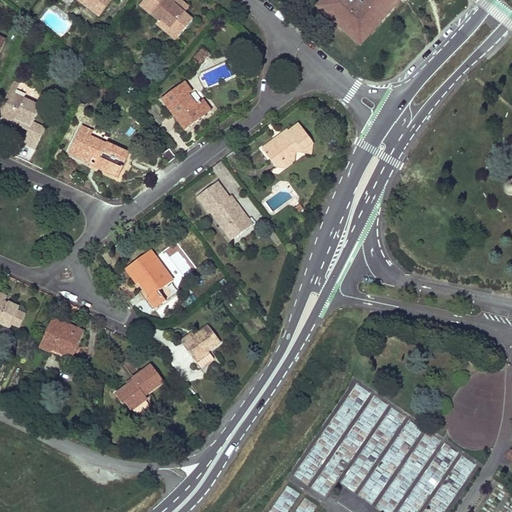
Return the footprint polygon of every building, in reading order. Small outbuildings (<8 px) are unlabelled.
[(78,0),(99,16),(112,0),(78,0)] [(145,0),(141,5),(159,21),(161,19),(171,28),(169,30),(177,38),(192,21),(184,14),(173,4),(175,2),(171,0),(145,0)] [(184,14),(189,8),(183,2),(179,0),(171,0),(175,2),(173,4),(184,14)] [(370,0),(366,5),(359,0),(324,0),(319,7),(325,13),(327,11),(338,20),(336,22),(363,46),(369,40),(365,36),(375,24),(379,27),(389,15),(385,12),(394,1),(398,4),(401,0),(370,0)] [(389,15),(398,4),(394,1),(385,12),(389,15)] [(325,13),(336,22),(338,20),(327,11),(325,13)] [(159,21),(156,24),(175,40),(177,38),(169,30),(171,28),(161,19),(159,21)] [(369,40),(379,27),(375,24),(365,36),(369,40)] [(19,85),(14,82),(4,104),(7,105),(1,118),(14,124),(14,122),(16,118),(31,125),(32,122),(39,107),(14,95),(19,85)] [(192,92),(185,82),(161,100),(184,130),(201,117),(210,111),(203,101),(196,106),(188,95),(192,92)] [(31,125),(16,118),(14,122),(29,129),(29,128),(31,125)] [(29,128),(42,134),(44,128),(32,122),(31,125),(29,128)] [(0,123),(0,140),(2,141),(8,127),(0,123)] [(93,131),(83,126),(69,155),(89,164),(93,155),(100,158),(99,169),(118,170),(121,169),(125,162),(129,153),(107,143),(104,150),(88,143),(91,135),(93,131)] [(314,144),(300,126),(290,133),(288,131),(273,142),(263,150),(275,168),(297,152),(311,156),(314,144)] [(35,148),(42,134),(29,128),(29,129),(23,143),(35,148)] [(107,143),(91,135),(88,143),(104,150),(107,143)] [(174,157),(169,150),(161,156),(167,163),(174,157)] [(297,160),(297,152),(275,168),(284,170),(297,160)] [(100,158),(93,155),(89,164),(99,169),(100,158)] [(118,170),(99,169),(118,177),(121,169),(118,170)] [(229,200),(218,184),(207,192),(199,198),(210,214),(213,212),(227,230),(231,227),(238,237),(253,227),(245,216),(243,218),(229,200)] [(245,216),(232,198),(229,200),(243,218),(245,216)] [(213,212),(210,214),(231,242),(238,237),(231,227),(227,230),(213,212)] [(181,292),(151,252),(127,270),(138,285),(135,287),(153,310),(155,308),(157,310),(181,292)] [(4,305),(7,298),(0,295),(0,323),(0,324),(10,329),(12,324),(20,328),(25,317),(18,313),(19,310),(9,305),(8,307),(4,305)] [(69,326),(54,319),(52,323),(67,330),(69,326)] [(67,330),(52,323),(41,348),(52,353),(54,348),(73,357),(85,333),(76,329),(69,326),(67,330)] [(208,352),(220,343),(209,327),(201,333),(201,335),(195,340),(194,339),(184,346),(197,363),(209,354),(208,352)] [(194,339),(191,335),(182,343),(184,346),(194,339)] [(144,396),(163,382),(151,367),(139,375),(133,381),(135,383),(116,397),(123,406),(125,404),(131,411),(147,400),(144,396)] [(305,484),(313,474),(302,465),(294,475),(305,484)] [(311,489),(325,497),(338,474),(325,466),(311,489)]
